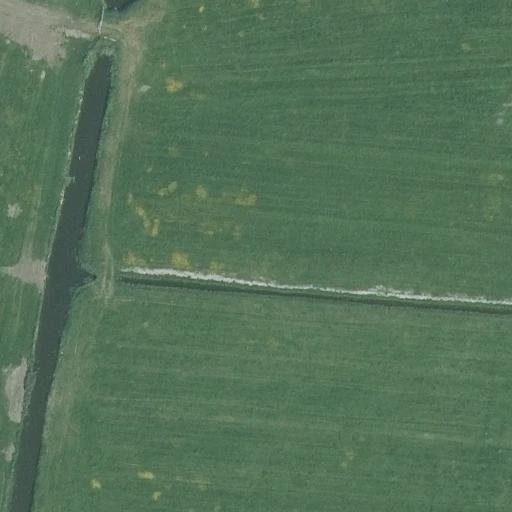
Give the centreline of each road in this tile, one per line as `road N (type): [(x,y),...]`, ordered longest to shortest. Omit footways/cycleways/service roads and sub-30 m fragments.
road 1 (track): [(152,0),(132,32),(106,289)]
road 2 (track): [(132,32),(16,0)]
